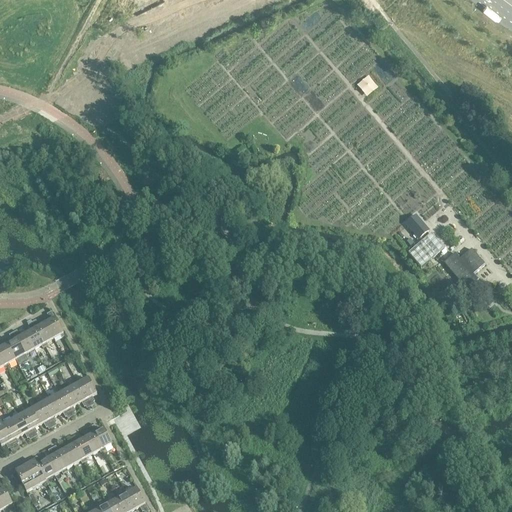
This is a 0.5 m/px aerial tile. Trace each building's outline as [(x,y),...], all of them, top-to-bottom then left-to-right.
[(416,217),(407,225),(419,240),(429,232),(416,217)] [(431,235),(427,239),(409,255),(421,269),(444,250),(431,235)] [(474,275),(485,266),(472,250),(460,260),(456,254),(444,264),(467,291),(478,281),(474,275)] [(64,335),(51,313),(47,315),(51,322),(45,325),(54,341),(60,337),(62,339),(65,337),(63,335),(64,335)] [(54,341),(45,325),(40,328),(36,321),(32,324),(45,348),(48,346),(47,344),(54,341)] [(45,348),(32,324),(28,326),(32,333),(26,336),(35,351),(42,347),(43,349),(45,348)] [(35,351),(26,336),(21,339),(17,332),(13,334),(26,359),(29,357),(28,355),(35,351)] [(26,359),(13,334),(9,336),(13,343),(7,346),(16,362),(23,358),(24,360),(26,359)] [(16,362),(7,346),(2,349),(0,346),(0,355),(7,369),(12,367),(11,364),(16,362)] [(97,395),(88,380),(81,384),(80,382),(77,383),(91,408),(95,406),(91,399),(97,395)] [(91,408),(77,383),(75,385),(76,387),(69,391),(77,406),(83,403),(87,410),(91,408)] [(77,406),(69,391),(62,394),(61,392),(58,394),(72,418),(76,416),(72,409),(77,406)] [(72,418),(58,394),(56,395),(57,397),(50,401),(58,417),(64,413),(68,420),(72,418)] [(58,417),(50,401),(43,405),(42,403),(39,404),(53,429),(57,427),(53,420),(58,417)] [(53,429),(39,404),(37,406),(38,408),(31,412),(39,427),(45,424),(49,431),(53,429)] [(39,427),(31,412),(24,416),(23,413),(20,415),(34,439),(38,437),(34,430),(39,427)] [(34,439),(20,415),(18,416),(19,419),(12,422),(21,437),(26,434),(30,441),(34,439)] [(21,437),(12,422),(5,426),(2,421),(0,421),(0,422),(15,450),(19,447),(15,441),(21,437)] [(15,450),(0,422),(0,446),(1,448),(7,445),(11,452),(15,450)] [(112,445),(104,430),(98,433),(94,426),(90,429),(103,453),(106,452),(105,449),(112,445)] [(103,453),(90,429),(86,431),(90,438),(84,441),(93,456),(100,452),(101,455),(103,453)] [(93,456),(84,441),(79,444),(75,437),(71,439),(85,463),(87,462),(86,460),(93,456)] [(85,463),(71,439),(67,441),(71,448),(65,451),(74,466),(81,463),(82,465),(85,463)] [(74,466),(65,451),(60,454),(56,447),(52,449),(66,474),(68,473),(67,470),(74,466)] [(66,474),(52,449),(48,452),(52,459),(46,462),(55,477),(62,473),(63,475),(66,474)] [(55,477),(46,462),(41,465),(37,458),(33,460),(35,463),(46,483),(47,485),(49,483),(48,481),(55,477)] [(46,483),(35,463),(15,474),(17,477),(14,479),(17,485),(21,483),(26,494),(46,483)] [(13,506),(0,484),(0,483),(0,506),(3,511),(10,508),(11,510),(14,508),(12,506),(13,506)] [(149,511),(137,490),(135,488),(133,489),(134,492),(127,496),(136,511),(141,508),(143,511),(149,511)] [(37,502),(33,495),(29,497),(33,505),(37,502)] [(134,511),(136,511),(127,496),(120,499),(119,497),(117,499),(123,511),(134,511)] [(123,511),(117,499),(114,500),(115,502),(108,506),(111,511),(123,511)]
